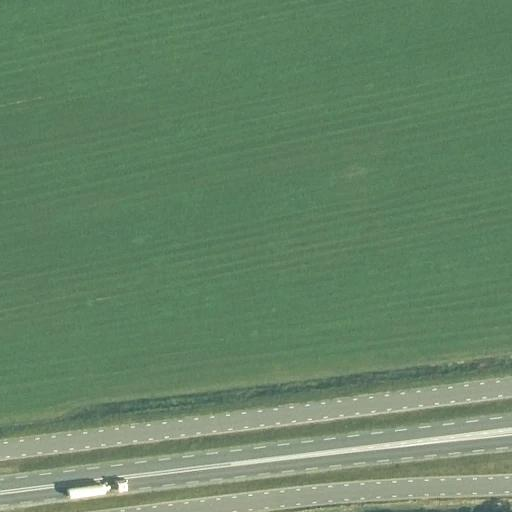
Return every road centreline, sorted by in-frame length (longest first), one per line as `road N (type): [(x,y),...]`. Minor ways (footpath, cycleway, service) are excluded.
road 1 (unclassified): [(0,451),(511,387)]
road 2 (primary): [(511,433),(0,494)]
road 3 (unclassified): [(302,496),(511,485)]
road 4 (unclassified): [(302,496),(175,511)]
